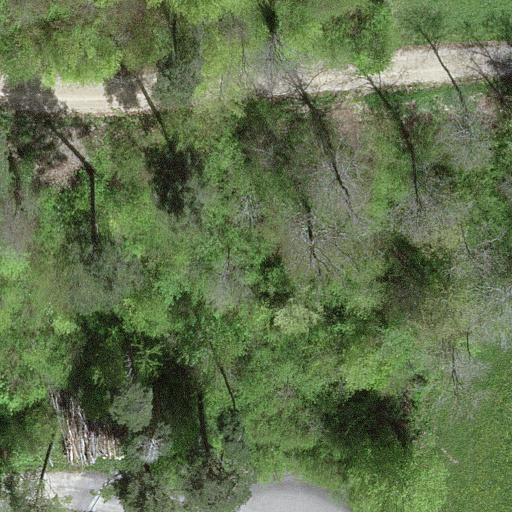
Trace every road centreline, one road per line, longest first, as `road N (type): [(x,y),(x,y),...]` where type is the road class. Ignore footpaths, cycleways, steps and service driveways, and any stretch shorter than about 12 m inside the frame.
road 1 (track): [(511,63),(0,91)]
road 2 (track): [(154,511),(94,496),(0,490)]
